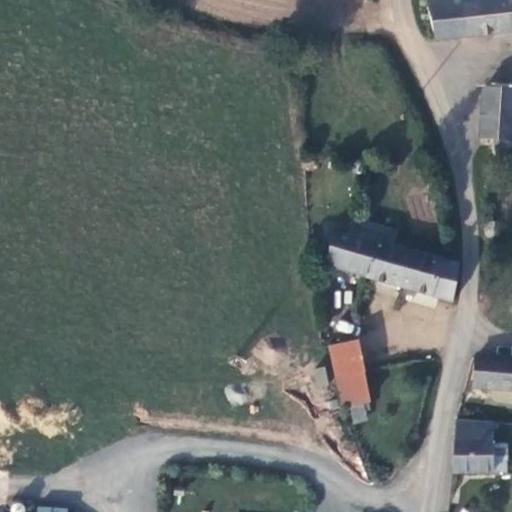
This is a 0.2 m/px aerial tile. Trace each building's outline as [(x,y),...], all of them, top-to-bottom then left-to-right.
[(511,0),(426,0),(436,37),(511,30),(511,0)] [(511,89),(485,88),(482,137),(496,137),(497,159),(511,159),(511,89)] [(456,273),(454,261),(335,231),(325,263),(452,295),(456,273)] [(336,370),(362,367),(358,342),(332,345),(336,370)] [(511,358),(476,354),(473,384),(492,385),(492,380),(511,382),(511,358)] [(369,405),(362,367),(336,370),(348,409),(369,405)] [(455,471),(491,473),(494,423),(460,420),(455,471)]
